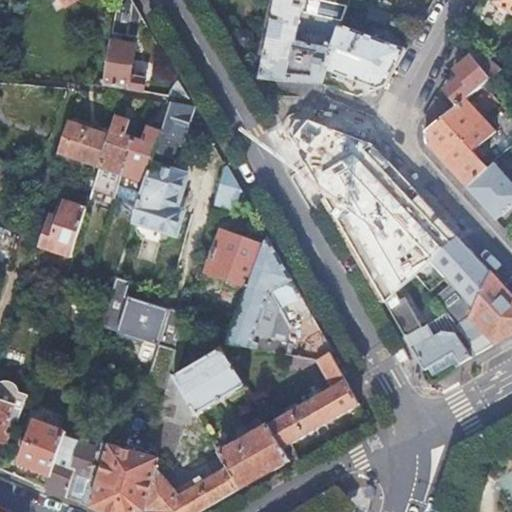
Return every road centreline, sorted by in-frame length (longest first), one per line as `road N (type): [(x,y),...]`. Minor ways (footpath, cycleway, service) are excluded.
road 1 (secondary): [(172,0),(414,426)]
road 2 (residential): [(511,269),(389,128)]
road 3 (residential): [(414,426),(264,511)]
road 4 (residential): [(389,128),(458,0)]
